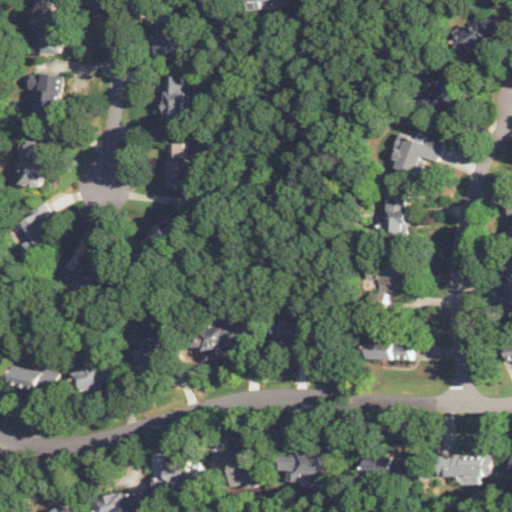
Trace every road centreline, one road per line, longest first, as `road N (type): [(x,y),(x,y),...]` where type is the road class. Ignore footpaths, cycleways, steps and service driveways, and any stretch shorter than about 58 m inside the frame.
road 1 (residential): [(511,402),(257,396),(96,438),(22,443),(0,435)]
road 2 (residential): [(463,402),(457,310),(466,211),(511,106)]
road 3 (residential): [(112,0),(116,108),(103,190)]
